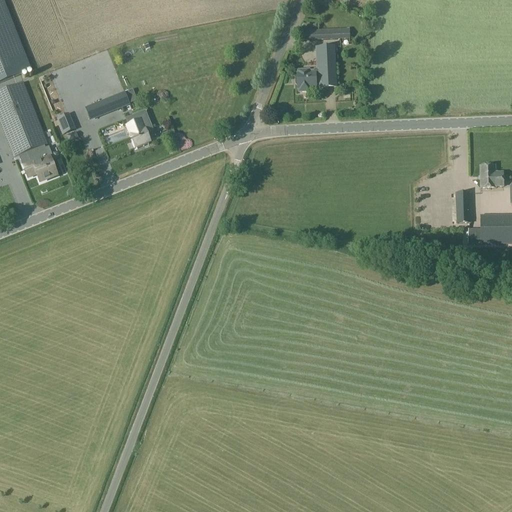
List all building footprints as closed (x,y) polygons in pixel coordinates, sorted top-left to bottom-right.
[(362,3),(350,0),(333,0),(332,3),(359,11),(362,3)] [(8,13),(0,16),(0,83),(31,71),(8,13)] [(303,42),(350,40),(349,29),(310,31),(310,28),(304,29),(304,31),(303,31),(303,42)] [(318,48),(319,70),(315,70),(315,73),(309,74),(309,71),(298,71),(298,74),(297,74),(297,77),(296,79),(296,85),(297,86),(298,90),(299,89),(299,92),(310,92),(310,89),(320,88),(320,89),(336,88),(335,47),(318,48)] [(37,175),(40,182),(56,176),(49,159),(42,162),(37,150),(48,146),(23,84),(0,92),(0,124),(13,159),(23,155),(26,164),(22,166),(28,179),(37,175)] [(124,92),(85,108),(90,120),(129,105),(124,92)] [(148,140),(156,137),(145,111),(125,119),(127,125),(126,126),(135,148),(136,148),(137,150),(144,147),(143,145),(149,142),(148,140)] [(75,131),(69,115),(57,120),(63,136),(75,131)] [(495,166),(479,167),(480,189),(496,189),(495,188),(503,188),(503,173),(495,174),(495,166)] [(469,194),(455,194),(456,224),(470,224),(469,194)] [(480,230),(480,245),(511,245),(511,215),(480,216),(480,230)] [(480,245),(480,230),(468,230),(467,245),(480,245)]
